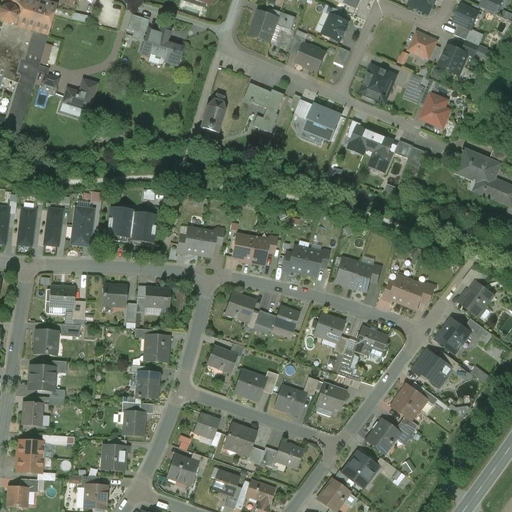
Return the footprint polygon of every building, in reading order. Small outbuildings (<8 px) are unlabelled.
[(43,4),(30,0),(2,0),(2,3),(3,9),(5,8),(8,8),(10,8),(12,9),(15,11),(16,13),(17,16),(16,20),(15,22),(14,24),(11,26),(47,36),(54,15),(56,7),(43,4)] [(76,0),(57,0),(56,7),(54,15),(71,20),(76,0)] [(411,0),(412,0),(414,6),(425,11),(430,9),(432,5),(434,6),(437,0),(436,0),(411,0)] [(482,0),(480,8),(496,15),(503,1),(501,0),(482,0)] [(479,14),(461,6),(454,23),(458,25),(471,31),(479,14)] [(325,15),(330,17),(331,16),(339,19),(342,13),(329,7),(325,15)] [(16,20),(17,16),(16,13),(15,11),(12,9),(10,8),(8,8),(5,8),(3,9),(1,11),(0,12),(0,21),(1,23),(4,25),(8,26),(11,26),(14,24),(15,22),(16,20)] [(278,19),(258,12),(250,36),(270,43),(276,26),(278,19)] [(296,18),(280,13),(278,19),(276,26),(291,31),(296,18)] [(149,21),(132,15),(127,30),(144,36),(149,21)] [(330,17),(322,35),(339,43),(348,23),(339,19),(331,16),(330,17)] [(47,36),(11,26),(8,26),(4,25),(0,36),(0,85),(1,84),(2,78),(17,83),(5,124),(12,127),(9,136),(15,141),(38,66),(39,66),(47,36)] [(471,31),(458,25),(454,36),(467,42),(468,42),(467,41),(469,37),(471,31)] [(171,30),(161,27),(158,35),(154,35),(154,32),(151,31),(150,31),(147,36),(146,36),(141,55),(142,52),(164,59),(164,62),(178,66),(180,60),(179,60),(183,47),(182,47),(182,48),(166,43),(170,30),(171,31),(171,30)] [(436,42),(416,33),(409,51),(428,60),(436,42)] [(467,42),(462,53),(467,55),(474,58),(479,47),(467,42)] [(319,50),(311,47),(310,48),(304,45),(297,63),(305,66),(304,67),(310,70),(311,69),(318,72),(325,54),(319,51),(319,50)] [(462,53),(449,47),(439,68),(458,76),(467,55),(462,53)] [(342,48),(337,62),(347,66),(352,51),(342,48)] [(411,53),(405,50),(401,59),(407,62),(411,53)] [(395,77),(372,67),(360,93),(384,103),(395,77)] [(413,73),(403,99),(419,106),(426,89),(420,87),(423,78),(413,73)] [(58,80),(44,75),(41,83),(56,88),(58,80)] [(79,94),(67,90),(63,103),(64,103),(61,111),(70,114),(72,106),(88,111),(96,85),(83,81),(79,94)] [(275,95),(249,84),(242,101),(250,105),(251,103),(266,110),(262,119),(256,117),(252,127),(271,134),(278,116),(276,115),(284,96),(276,92),(275,95)] [(426,89),(419,106),(424,108),(430,94),(432,92),(426,89)] [(450,111),(437,106),(440,98),(430,94),(424,108),(420,119),(442,129),(450,111)] [(224,98),(215,95),(214,101),(207,107),(200,129),(218,134),(224,112),(223,104),(224,98)] [(295,96),(290,108),(296,110),(301,98),(295,96)] [(294,117),(307,122),(313,106),(300,101),(294,117)] [(313,106),(307,122),(304,130),(304,131),(324,138),(331,141),(341,117),(313,106)] [(347,139),(352,141),(358,128),(359,129),(361,125),(353,121),(348,134),(349,134),(347,139)] [(369,150),(375,136),(367,133),(367,132),(359,129),(358,128),(352,141),(349,149),(363,155),(366,149),(369,150)] [(324,138),(304,131),(301,139),(321,147),(324,138)] [(375,136),(369,150),(375,152),(369,167),(385,173),(393,154),(394,154),(397,147),(392,144),(393,143),(375,135),(375,136)] [(413,147),(400,141),(397,147),(394,154),(408,160),(413,148),(413,147)] [(425,153),(413,148),(408,160),(406,164),(419,170),(425,153)] [(509,154),(494,148),(489,161),(500,166),(503,168),(509,154)] [(489,161),(466,151),(457,173),(487,186),(483,195),(510,207),(507,213),(511,215),(511,187),(494,180),(500,166),(489,161)] [(155,190),(143,191),(142,201),(154,202),(155,190)] [(102,194),(92,193),(91,203),(101,204),(102,194)] [(9,209),(0,208),(0,225),(7,227),(9,209)] [(93,210),(75,208),(73,227),(91,229),(93,210)] [(134,211),(110,208),(106,237),(129,240),(129,242),(153,245),(157,216),(134,213),(134,211)] [(35,211),(22,209),(20,227),(33,229),(35,211)] [(62,211),(49,210),(46,227),(59,229),(62,211)] [(33,229),(20,227),(17,245),(31,247),(33,229)] [(59,229),(46,227),(44,245),(57,247),(59,229)] [(91,229),(73,227),(71,245),(89,247),(91,229)] [(202,231),(190,229),(187,231),(186,236),(184,252),(185,253),(198,255),(202,231)] [(223,230),(217,229),(215,231),(215,233),(214,244),(220,245),(223,230)] [(215,233),(202,231),(198,255),(211,258),(214,244),(215,233)] [(186,236),(180,235),(177,253),(185,254),(185,253),(184,252),(186,236)] [(255,239),(240,236),(238,244),(235,244),(232,259),(243,261),(243,263),(250,264),(255,239)] [(276,239),(271,238),(268,240),(268,241),(267,243),(268,243),(266,252),(273,253),(276,239)] [(268,241),(255,239),(250,264),(251,263),(264,266),(266,252),(268,243),(267,243),(268,241)] [(308,251),(296,248),(293,250),(292,255),(288,271),(290,271),(302,274),(308,251)] [(308,251),(302,274),(315,277),(318,267),(321,254),(320,254),(308,251)] [(323,251),(321,252),(320,254),(321,254),(318,267),(324,269),(329,252),(323,251)] [(292,255),(286,253),(282,271),(289,273),(290,271),(288,271),(292,255)] [(345,261),(343,269),(340,268),(335,283),(346,286),(346,288),(353,290),(360,265),(345,261)] [(372,269),(360,265),(353,290),(353,288),(366,292),(369,282),(373,269),(372,269)] [(376,266),(373,268),(372,269),(373,269),(369,282),(376,284),(381,267),(376,266)] [(471,270),(461,283),(471,290),(476,283),(476,284),(483,275),(471,270)] [(43,285),(51,285),(51,275),(43,276),(43,285)] [(401,278),(398,280),(396,285),(390,300),(391,300),(404,305),(412,282),(401,278)] [(390,282),(384,299),(391,302),(391,300),(390,300),(396,285),(390,282)] [(424,287),(412,282),(404,305),(416,310),(420,301),(425,287),(424,287)] [(476,284),(476,283),(471,290),(469,292),(467,291),(462,297),(463,298),(459,303),(468,310),(469,309),(479,316),(485,308),(485,307),(493,296),(476,284)] [(125,287),(104,285),(103,306),(124,307),(125,287)] [(427,285),(425,286),(424,287),(425,287),(420,301),(428,305),(435,287),(427,285)] [(74,288),(51,287),(49,308),(72,309),(72,310),(73,302),(74,288)] [(169,290),(146,288),(145,298),(144,307),(145,307),(167,309),(169,290)] [(255,302),(232,294),(225,314),(234,317),(234,318),(235,318),(235,317),(247,322),(248,322),(252,311),(255,302)] [(145,298),(137,298),(136,305),(136,314),(145,314),(145,307),(144,307),(145,298)] [(85,302),(73,302),(72,310),(72,309),(71,321),(84,321),(85,302)] [(136,305),(127,304),(126,323),(135,324),(136,314),(136,305)] [(299,313),(280,307),(273,326),(292,333),(299,313)] [(252,311),(248,322),(247,322),(245,328),(252,330),(255,324),(258,313),(252,311)] [(271,316),(259,311),(258,313),(255,324),(267,329),(271,316)] [(344,323),(321,315),(314,335),(336,343),(337,343),(339,337),(344,323)] [(486,331),(470,319),(463,329),(470,334),(469,334),(478,341),(486,331)] [(463,329),(451,320),(436,340),(454,354),(469,334),(470,334),(463,329)] [(80,326),(61,325),(60,336),(79,338),(80,326)] [(387,338),(361,328),(355,345),(356,345),(353,352),(364,356),(366,349),(381,355),(387,338)] [(157,331),(135,330),(135,339),(145,340),(146,336),(156,337),(157,331)] [(57,333),(36,331),(34,354),(56,356),(57,333)] [(156,337),(146,336),(145,340),(144,361),(167,363),(168,338),(156,337)] [(348,340),(339,337),(337,343),(336,343),(333,353),(343,356),(344,352),(348,340)] [(244,348),(233,344),(229,353),(237,356),(236,356),(240,358),(244,348)] [(229,353),(214,347),(207,364),(220,369),(220,370),(229,374),(236,356),(237,356),(229,353)] [(381,355),(366,349),(364,356),(378,362),(381,355)] [(439,360),(428,351),(413,372),(420,377),(422,375),(437,386),(444,376),(446,377),(452,370),(439,360)] [(343,356),(336,375),(345,378),(350,380),(353,370),(349,369),(353,357),(353,355),(344,352),(343,356)] [(461,367),(444,354),(439,360),(452,370),(456,374),(461,367)] [(66,362),(51,361),(51,368),(55,368),(55,370),(66,371),(66,362)] [(489,384),(494,377),(478,366),(473,374),(489,384)] [(51,368),(30,367),(29,382),(29,390),(49,392),(53,392),(53,390),(55,370),(55,368),(51,368)] [(464,369),(461,376),(468,378),(470,372),(464,369)] [(264,380),(242,372),(235,393),(257,401),(261,392),(265,380),(264,380)] [(267,372),(264,380),(265,380),(261,392),(271,395),(278,376),(267,372)] [(149,374),(138,373),(138,374),(137,398),(156,399),(158,374),(149,374)] [(318,382),(307,378),(303,392),(313,396),(318,382)] [(350,380),(345,378),(343,385),(358,389),(360,383),(350,380)] [(326,385),(322,395),(320,394),(316,406),(318,407),(316,412),(316,413),(329,418),(330,417),(333,409),(339,411),(341,405),(339,405),(344,393),(334,389),(334,388),(326,385)] [(420,396),(407,386),(391,408),(404,417),(409,421),(410,421),(417,411),(419,411),(427,401),(427,400),(420,396)] [(305,396),(281,387),(274,407),(298,415),(305,396)] [(64,391),(53,390),(53,392),(49,392),(49,398),(64,399),(64,391)] [(438,400),(424,390),(420,396),(427,400),(427,401),(434,406),(438,400)] [(49,398),(34,397),(34,404),(42,405),(48,406),(49,398)] [(140,404),(122,403),(121,413),(125,414),(125,413),(139,414),(140,404)] [(34,404),(23,404),(22,425),(40,427),(42,405),(34,404)] [(139,414),(125,413),(125,414),(123,435),(142,437),(144,414),(139,414)] [(219,421),(200,414),(193,434),(212,440),(213,440),(215,432),(219,421)] [(409,421),(404,417),(400,423),(414,433),(418,427),(410,421),(409,421)] [(381,423),(375,431),(374,430),(366,441),(384,454),(385,453),(384,453),(389,445),(390,446),(395,439),(399,434),(394,431),(381,421),(380,422),(381,423)] [(414,433),(400,423),(394,431),(399,434),(395,439),(404,446),(414,433)] [(256,434),(231,425),(223,447),(248,456),(251,448),(256,434)] [(221,434),(215,432),(213,440),(212,440),(210,446),(216,448),(221,434)] [(57,437),(57,445),(76,445),(76,436),(57,437)] [(188,451),(191,438),(183,436),(179,448),(188,451)] [(42,443),(19,442),(19,448),(17,448),(16,457),(44,459),(44,450),(42,450),(42,443)] [(303,450),(281,442),(278,452),(274,462),(296,470),(303,450)] [(107,446),(103,446),(102,458),(106,458),(105,470),(123,472),(124,454),(129,454),(129,448),(125,448),(107,446)] [(264,452),(251,448),(248,456),(246,462),(259,466),(259,464),(264,452)] [(278,452),(265,448),(264,452),(259,464),(272,469),(274,462),(278,452)] [(374,465),(358,453),(353,460),(352,460),(348,466),(342,474),(362,489),(377,468),(374,465)] [(207,459),(193,454),(190,461),(197,464),(196,468),(203,471),(207,459)] [(190,461),(175,456),(167,477),(190,485),(196,468),(197,464),(190,461)] [(44,459),(16,457),(15,466),(17,466),(17,473),(38,474),(41,474),(41,467),(43,467),(44,459)] [(396,470),(380,458),(374,465),(377,468),(390,478),(396,470)] [(238,479),(221,473),(218,481),(215,480),(212,489),(230,496),(232,496),(234,491),(238,479)] [(99,478),(81,477),(81,489),(85,489),(85,486),(99,486),(99,478)] [(38,481),(20,480),(20,489),(27,489),(27,493),(37,494),(38,481)] [(235,507),(234,509),(241,511),(246,497),(245,497),(250,483),(244,481),(240,493),(235,507)] [(266,511),(275,489),(251,481),(250,483),(245,497),(246,497),(259,502),(255,511),(266,511)] [(332,481),(318,500),(330,509),(334,511),(335,511),(342,503),(343,503),(345,501),(343,501),(349,494),(332,481)] [(99,486),(85,486),(85,489),(84,509),(105,510),(107,487),(99,486)] [(20,489),(9,488),(8,507),(26,508),(27,493),(27,489),(20,489)] [(232,496),(230,496),(227,505),(235,507),(240,493),(234,491),(232,496)]
